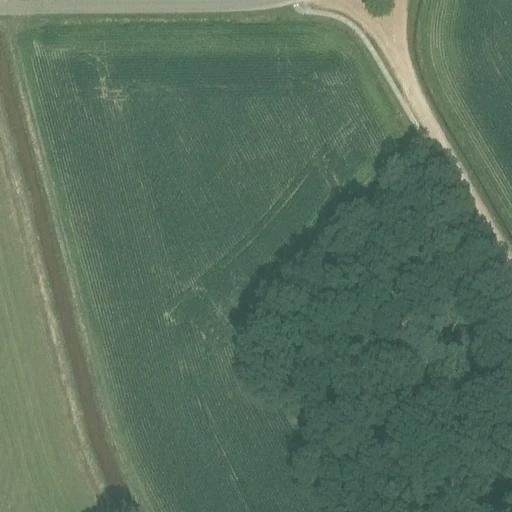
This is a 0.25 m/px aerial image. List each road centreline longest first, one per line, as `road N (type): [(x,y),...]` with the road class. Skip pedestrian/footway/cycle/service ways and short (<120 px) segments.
road 1 (track): [(399,0),(398,62),(408,94),(511,272)]
road 2 (unclassified): [(0,8),(288,0)]
